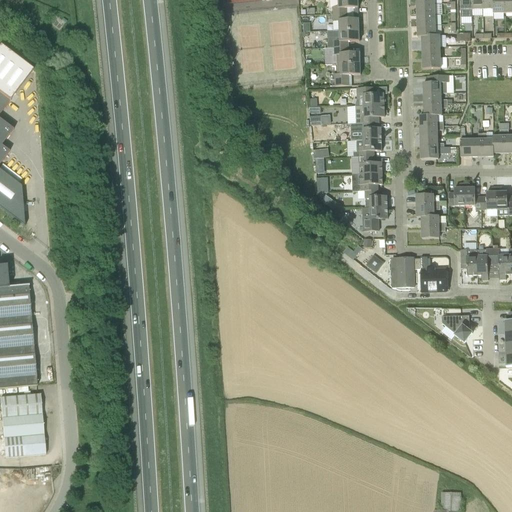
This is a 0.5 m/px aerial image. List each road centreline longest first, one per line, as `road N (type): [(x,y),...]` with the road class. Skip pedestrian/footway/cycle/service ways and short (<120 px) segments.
road 1 (motorway): [(191,511),(148,0)]
road 2 (motorway): [(108,0),(150,511)]
road 3 (unclassified): [(50,511),(65,453),(54,279),(0,231)]
road 4 (residential): [(401,172),(408,85),(374,65),(371,0)]
road 5 (residential): [(459,295),(456,252),(400,248),(401,172)]
road 6 (residential): [(341,258),(391,295),(459,295)]
